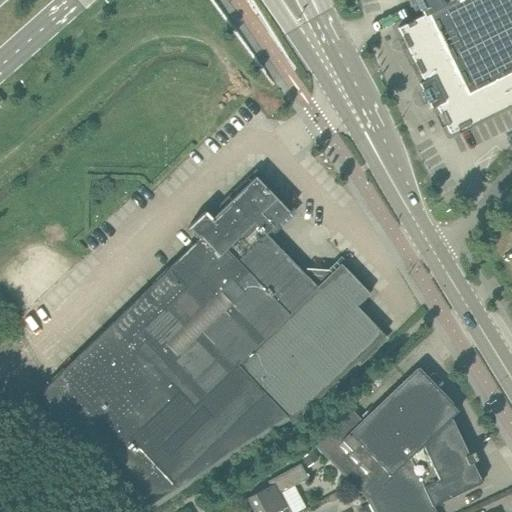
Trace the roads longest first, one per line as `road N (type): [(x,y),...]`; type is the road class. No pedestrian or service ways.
road 1 (tertiary): [(436,254),(316,51)]
road 2 (tertiary): [(511,380),(436,254)]
